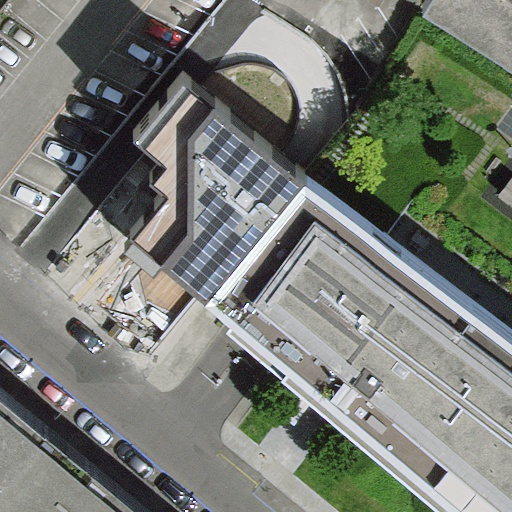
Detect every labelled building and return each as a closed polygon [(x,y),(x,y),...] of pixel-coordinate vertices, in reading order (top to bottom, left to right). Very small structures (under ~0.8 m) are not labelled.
[(511,59),(511,0),(426,0),(424,3),(511,59)] [(137,244),(194,293),(293,170),(186,88),(140,146),(167,168),(155,186),(170,200),(137,244)] [(511,511),(511,336),(293,170),(194,293),(241,333),(267,355),(452,511),(511,511)] [(0,486),(52,427),(0,383),(0,486)] [(152,511),(52,427),(0,486),(0,511),(152,511)]
